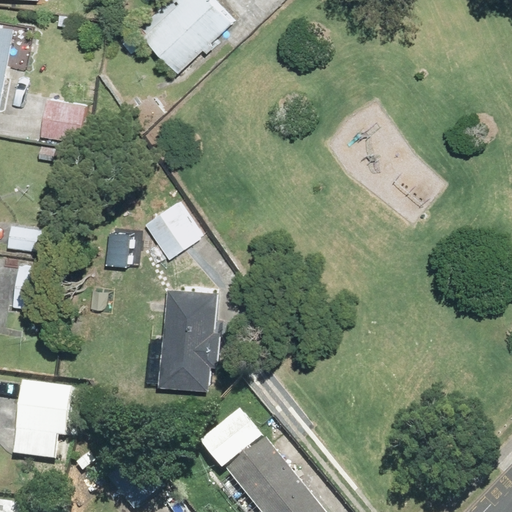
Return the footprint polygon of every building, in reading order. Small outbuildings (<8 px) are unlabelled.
[(215,0),(168,0),(139,26),(176,68),(232,19),(215,0)] [(0,103),(11,24),(0,22),(0,103)] [(93,103),(46,97),(41,137),(88,143),(93,103)] [(16,225),(14,249),(65,253),(68,229),(16,225)] [(16,262),(11,308),(42,311),(46,265),(16,262)] [(169,276),(156,385),(207,391),(220,282),(169,276)] [(20,380),(11,454),(58,459),(60,441),(74,442),(81,387),(20,380)] [(242,387),(211,411),(241,449),(272,425),(242,387)] [(322,511),(265,439),(210,482),(233,511),(322,511)] [(147,511),(166,496),(130,456),(110,474),(143,511),(147,511)]
